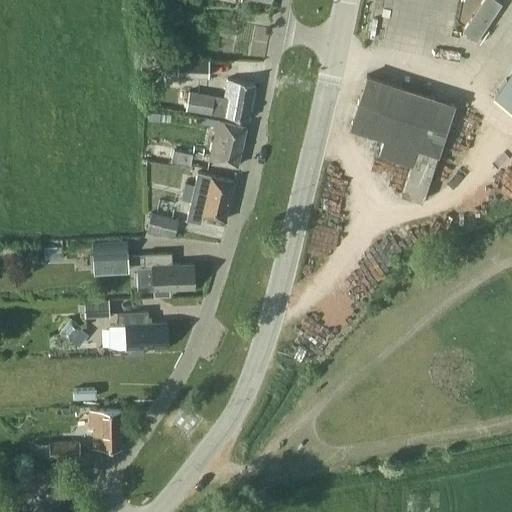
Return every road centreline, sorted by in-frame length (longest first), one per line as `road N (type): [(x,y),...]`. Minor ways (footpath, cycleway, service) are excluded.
road 1 (residential): [(275,33),(237,211),(204,318),(171,388),(104,477),(104,492),(121,511)]
road 2 (tertiary): [(159,511),(249,384),(337,46)]
road 3 (unknown): [(363,223),(448,209),(505,122)]
road 4 (unknown): [(269,326),(307,297),(363,223)]
